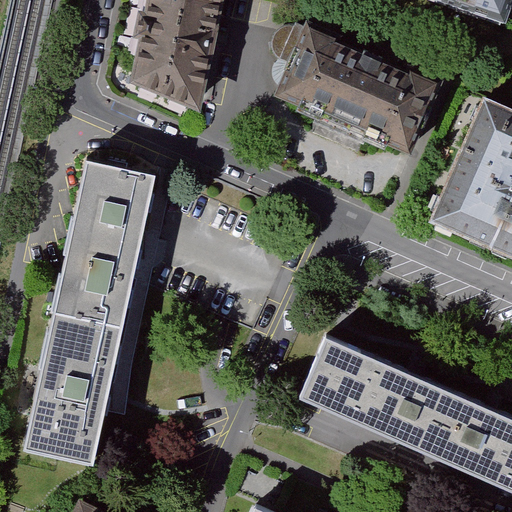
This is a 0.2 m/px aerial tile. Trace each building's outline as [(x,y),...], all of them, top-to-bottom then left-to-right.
[(147,0),(129,88),(194,114),(218,0),(147,0)] [(511,0),(432,0),(432,1),(510,26),(511,20),(511,0)] [(336,46),(309,35),(280,101),(409,156),(436,93),(334,49),(336,46)] [(511,110),(486,99),(432,224),(511,257),(511,110)] [(158,176),(87,161),(22,456),(92,471),(158,176)] [(511,417),(329,340),(302,401),(511,490),(511,417)] [(132,511),(120,511),(86,495),(77,511),(137,511),(134,510),(132,511)] [(254,511),(280,511),(259,502),(254,511)]
